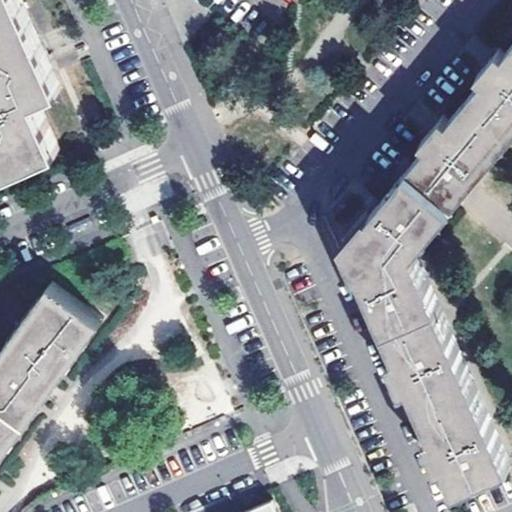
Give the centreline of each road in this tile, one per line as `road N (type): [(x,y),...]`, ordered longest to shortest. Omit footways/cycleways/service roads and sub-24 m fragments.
road 1 (tertiary): [(321,429),(195,147)]
road 2 (residential): [(0,233),(195,147)]
road 3 (residential): [(133,511),(321,429)]
road 4 (tertiary): [(195,147),(130,0)]
